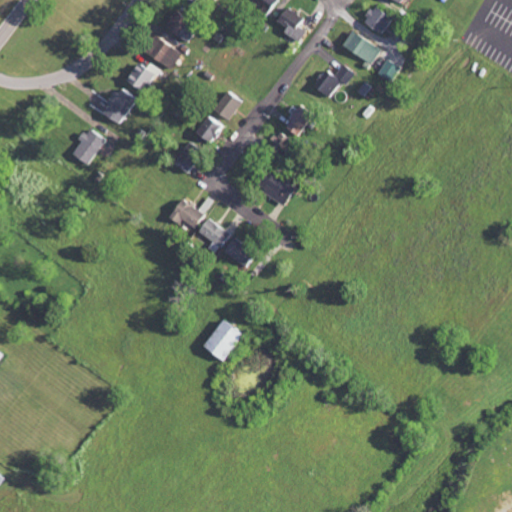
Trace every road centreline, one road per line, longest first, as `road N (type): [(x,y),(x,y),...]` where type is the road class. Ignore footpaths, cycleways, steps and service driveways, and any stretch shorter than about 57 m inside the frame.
road 1 (residential): [(222,176),(229,155),(346,0)]
road 2 (residential): [(0,75),(44,81),(73,73),(140,0)]
